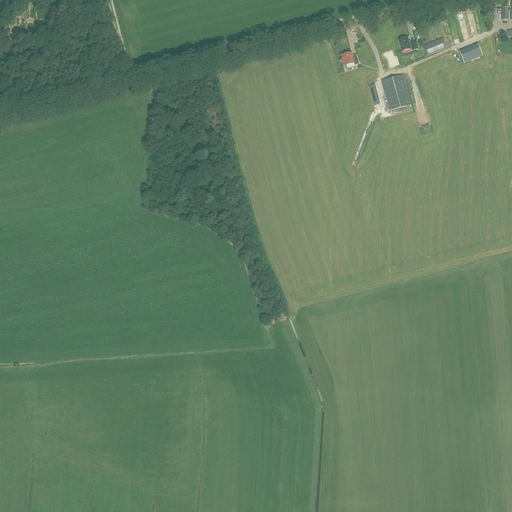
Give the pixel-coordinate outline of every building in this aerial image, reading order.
[(410,44),(408,38),(399,40),(402,51),(413,49),(413,51),(418,50),(416,42),(410,44)] [(423,47),(428,57),(447,49),(443,38),(423,47)] [(465,63),(483,55),(478,44),(460,52),(465,63)] [(397,66),(393,51),(386,53),(390,68),(397,66)] [(352,53),(342,55),(345,66),(354,64),(355,66),(359,64),(357,58),(353,59),(352,57),(353,56),(352,53)] [(382,81),(390,111),(411,105),(403,75),(382,81)]
